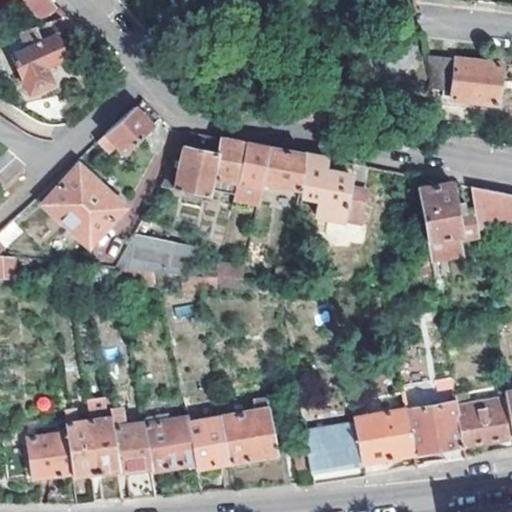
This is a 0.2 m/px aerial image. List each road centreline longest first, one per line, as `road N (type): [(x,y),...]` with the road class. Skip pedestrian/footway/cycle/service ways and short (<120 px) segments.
road 1 (residential): [(83,0),(167,90),(213,115),(511,170)]
road 2 (residential): [(511,476),(208,511)]
